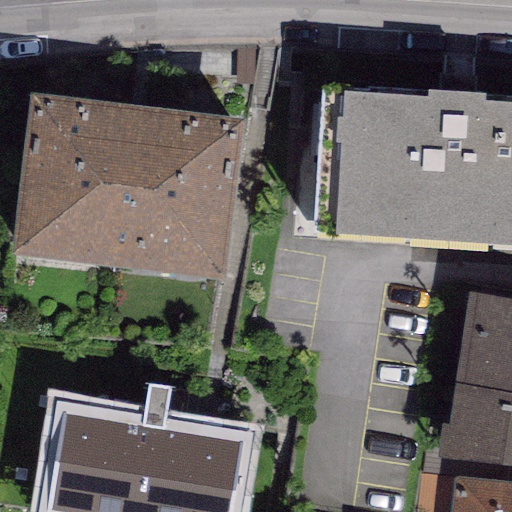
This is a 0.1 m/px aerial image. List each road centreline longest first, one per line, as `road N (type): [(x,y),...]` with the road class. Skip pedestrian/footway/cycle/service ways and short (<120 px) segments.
road 1 (unknown): [(314,18),(270,261),(342,275),(353,288),(317,488)]
road 2 (residential): [(511,34),(236,12),(0,32)]
